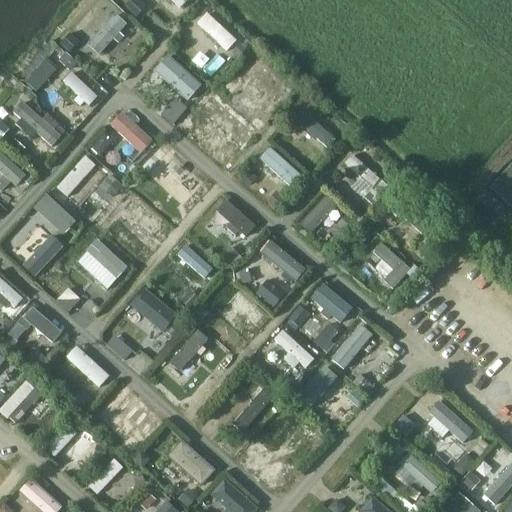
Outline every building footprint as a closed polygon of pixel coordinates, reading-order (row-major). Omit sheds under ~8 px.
[(146,9),(135,0),(131,0),(123,9),(136,20),(146,9)] [(166,0),(180,12),(190,0),(166,0)] [(206,16),(197,26),(226,54),(236,43),(206,16)] [(114,17),(87,48),(99,59),(112,43),(117,47),(123,40),(119,36),(126,27),(114,17)] [(69,36),(59,47),(69,56),(79,45),(69,36)] [(246,53),(239,46),(232,54),(238,61),(246,53)] [(258,53),(243,69),(276,101),(291,86),(258,53)] [(65,55),(58,63),(69,73),(76,65),(65,55)] [(187,104),(201,88),(168,59),(154,74),(187,104)] [(35,94),(57,70),(47,61),(45,63),(44,62),(25,84),(35,94)] [(97,100),(71,75),(62,84),(77,99),(73,103),(80,109),(83,105),(88,110),(97,100)] [(214,91),(199,107),(241,148),(256,132),(214,91)] [(187,111),(175,100),(160,118),(173,128),(187,111)] [(295,123),(326,150),(334,140),(316,124),(324,115),(311,105),(295,123)] [(41,123),(21,106),(13,115),(21,122),(16,128),(32,142),(36,137),(51,150),(65,134),(58,128),(59,127),(47,117),(41,123)] [(152,144),(121,115),(108,129),(140,157),(152,144)] [(0,125),(0,142),(9,133),(0,125)] [(99,159),(112,143),(103,136),(90,152),(99,159)] [(349,140),(342,148),(353,156),(359,148),(349,140)] [(25,151),(14,142),(8,149),(18,158),(25,151)] [(160,143),(143,165),(151,172),(168,150),(160,143)] [(213,156),(226,165),(232,155),(220,146),(213,156)] [(269,151),(259,163),(290,190),(300,179),(269,151)] [(26,179),(0,156),(0,175),(4,179),(0,183),(0,193),(2,195),(10,186),(16,191),(26,179)] [(174,157),(163,170),(189,195),(201,182),(174,157)] [(367,171),(352,157),(343,167),(359,180),(367,171)] [(66,200),(95,169),(84,159),(56,191),(66,200)] [(511,207),(511,162),(490,188),(511,207)] [(392,192),(368,171),(350,192),(363,202),(369,195),(381,205),(392,192)] [(247,189),(256,181),(248,172),(239,181),(247,189)] [(122,189),(109,177),(96,193),(108,204),(122,189)] [(33,182),(29,178),(24,184),(28,188),(33,182)] [(286,202),(276,193),(266,204),(275,213),(286,202)] [(76,225),(46,197),(32,212),(63,239),(76,225)] [(336,208),(326,198),(299,227),(310,237),(336,208)] [(256,230),(225,202),(215,214),(229,227),(226,231),(234,239),(238,235),(245,241),(256,230)] [(354,226),(346,218),(337,228),(345,236),(354,226)] [(370,240),(361,230),(349,241),(359,251),(370,240)] [(34,281),(63,250),(51,238),(21,269),(34,281)] [(127,271),(96,243),(75,265),(106,293),(127,271)] [(307,274),(270,244),(260,255),(285,276),(281,280),(290,288),(294,284),(297,287),(307,274)] [(380,246),(372,255),(392,273),(382,284),(392,292),(410,272),(380,246)] [(186,248),(177,259),(204,282),(213,272),(186,248)] [(240,258),(229,249),(219,260),(230,270),(240,258)] [(414,268),(406,277),(416,285),(424,277),(414,268)] [(251,284),(248,272),(238,275),(241,287),(251,284)] [(14,310),(22,301),(0,281),(0,305),(6,311),(10,306),(14,310)] [(285,297),(267,282),(254,296),(272,312),(285,297)] [(353,311),(323,287),(310,302),(323,313),(319,317),(327,324),(331,320),(340,327),(353,311)] [(220,307),(248,334),(267,315),(238,288),(220,307)] [(80,302),(67,291),(56,304),(69,314),(80,302)] [(144,291),(129,309),(162,336),(176,318),(144,291)] [(200,302),(189,292),(179,304),(190,314),(200,302)] [(299,331),(310,317),(298,309),(285,326),(294,333),(297,329),(299,331)] [(62,336),(32,311),(23,321),(21,320),(6,337),(9,339),(6,343),(0,338),(0,346),(9,354),(17,345),(15,344),(25,333),(27,334),(30,329),(52,347),(62,336)] [(199,327),(184,313),(165,334),(175,343),(181,335),(187,341),(199,327)] [(320,330),(310,322),(300,334),(310,343),(320,330)] [(339,335),(328,326),(312,345),(326,356),(334,346),(331,344),(339,335)] [(372,338),(359,328),(331,364),(343,374),(372,338)] [(207,342),(196,332),(168,367),(179,376),(207,342)] [(305,372),(314,362),(282,333),(273,343),(288,357),(283,362),(294,372),(299,366),(305,372)] [(132,354),(113,338),(105,348),(123,364),(132,354)] [(99,391),(109,379),(76,349),(66,360),(99,391)] [(307,414),(336,381),(324,370),(295,403),(307,414)] [(374,390),(359,378),(352,386),(366,398),(374,390)] [(15,427),(41,398),(25,384),(0,412),(0,416),(7,423),(8,421),(15,427)] [(129,391),(115,406),(147,435),(161,420),(129,391)] [(273,399),(263,391),(232,428),(242,436),(273,399)] [(365,403),(353,393),(346,401),(358,411),(365,403)] [(89,405),(78,395),(70,404),(81,414),(89,405)] [(448,435),(462,447),(473,434),(438,404),(428,416),(433,421),(427,429),(442,441),(448,435)] [(279,406),(256,436),(274,450),(297,421),(279,406)] [(405,442),(416,430),(403,418),(391,430),(405,442)] [(54,461),(76,436),(66,426),(43,451),(54,461)] [(400,463),(408,454),(390,437),(382,446),(400,463)] [(479,460),(489,449),(481,442),(471,453),(479,460)] [(180,443),(166,459),(200,490),(215,474),(180,443)] [(140,472),(150,461),(140,452),(131,462),(140,472)] [(444,487),(408,456),(398,468),(400,470),(394,477),(410,491),(413,487),(420,493),(423,490),(433,499),(444,487)] [(461,479),(474,465),(466,457),(453,471),(461,479)] [(96,498),(123,471),(114,462),(87,489),(96,498)] [(368,465),(365,462),(355,474),(367,485),(371,481),(369,479),(370,472),(368,465)] [(494,508),(511,488),(511,469),(510,467),(482,498),(494,508)] [(285,468),(268,468),(269,484),(285,484),(285,468)] [(427,511),(419,504),(413,510),(382,483),(385,480),(378,474),(368,485),(375,491),(376,490),(400,511),(427,511)] [(471,494),(480,484),(470,474),(460,485),(471,494)] [(18,495),(37,511),(60,511),(62,511),(30,482),(18,495)] [(256,511),(224,482),(210,498),(225,511),(256,511)] [(197,500),(188,491),(178,503),(187,511),(197,500)] [(143,511),(147,511),(156,502),(148,495),(137,506),(143,511)] [(475,511),(458,497),(444,511),(475,511)] [(385,511),(372,500),(361,511),(385,511)] [(328,511),(344,511),(345,511),(336,502),(327,511),(328,511)] [(511,511),(511,504),(510,503),(502,511),(511,511)]
